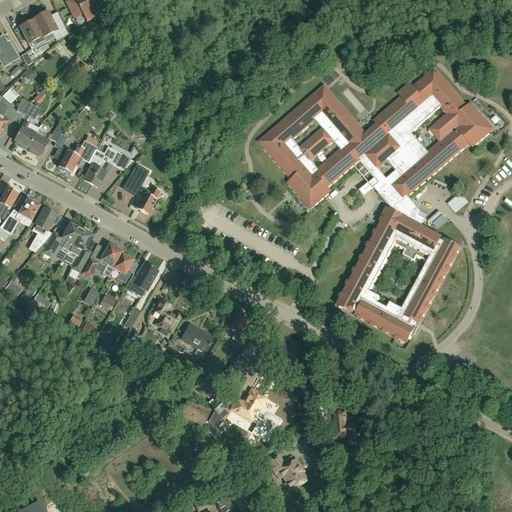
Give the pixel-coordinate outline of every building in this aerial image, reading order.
[(96,2),(88,6),(85,0),(73,0),(72,1),(71,0),(70,0),(66,2),(68,7),(69,7),(75,18),(82,15),(86,23),(102,15),(97,4),(96,2)] [(40,16),(33,20),(33,21),(34,21),(43,39),(52,34),(54,39),(56,42),(68,36),(62,24),(55,27),(51,18),(50,17),(48,12),(46,13),(45,12),(43,11),(40,13),(39,15),(40,16)] [(55,27),(62,24),(57,15),(51,18),(55,27)] [(21,27),(20,28),(28,45),(34,42),(40,54),(48,49),(46,44),(43,39),(34,21),(33,21),(28,24),(27,22),(25,22),(22,23),(21,25),(21,27)] [(19,59),(10,45),(8,46),(3,36),(0,38),(0,57),(3,63),(7,61),(9,64),(19,59)] [(70,45),(77,52),(83,47),(76,41),(70,45)] [(26,53),(32,62),(36,59),(31,50),(26,53)] [(21,57),(27,67),(32,64),(26,54),(21,57)] [(21,73),(21,72),(22,71),(18,67),(17,68),(10,74),(11,75),(8,77),(12,81),(14,79),(15,79),(21,73)] [(437,283),(439,280),(442,281),(447,271),(444,270),(446,267),(448,268),(453,259),(451,257),(453,254),(455,255),(459,248),(445,241),(443,243),(439,241),(441,238),(420,227),(425,219),(419,216),(421,213),(407,197),(469,144),(472,148),(488,134),(479,123),(483,120),(470,104),(466,108),(434,70),(413,88),(410,85),(398,95),(401,98),(374,122),(377,125),(365,135),(328,92),(324,95),(320,91),(259,143),(291,180),(287,184),(301,199),(305,195),(314,206),(330,192),(327,188),(359,161),(374,179),(367,185),(372,191),(374,189),(390,208),(388,210),(386,209),(382,216),(385,217),(383,220),(386,221),(381,230),(378,229),(377,232),(379,234),(377,237),(375,235),(370,245),(372,246),(370,249),(368,248),(363,258),(365,259),(364,262),(361,261),(356,270),(358,272),(357,275),(354,274),(349,283),(352,284),(350,288),(348,286),(342,296),(345,297),(343,300),(341,299),(337,306),(351,314),(352,312),(356,314),(355,316),(358,318),(359,315),(362,317),(361,319),(371,324),(372,322),(375,324),(374,326),(383,331),(385,329),(388,331),(387,333),(396,338),(397,336),(407,341),(406,343),(406,344),(414,329),(413,329),(415,325),(416,324),(418,325),(419,322),(417,321),(419,318),(421,319),(426,309),(424,308),(425,305),(428,306),(433,297),(431,295),(432,292),(435,294),(440,284),(437,283)] [(11,89),(2,98),(10,105),(19,96),(11,89)] [(22,115),(28,104),(22,100),(16,111),(22,115)] [(35,107),(28,104),(22,115),(29,118),(35,107)] [(55,131),(60,134),(62,131),(66,123),(60,120),(55,131)] [(38,129),(30,125),(25,122),(22,128),(21,128),(14,142),(20,145),(20,147),(20,148),(24,151),(26,150),(27,149),(28,149),(40,129),(39,128),(38,129)] [(40,129),(28,149),(29,150),(28,151),(29,153),(33,155),(34,154),(35,153),(42,157),(49,143),(48,143),(52,136),(47,134),(48,133),(40,129)] [(88,164),(97,149),(95,148),(98,143),(88,137),(85,143),(81,149),(77,146),(72,155),(59,149),(54,159),(61,162),(58,168),(59,168),(59,171),(63,173),(65,172),(70,174),(75,166),(78,168),(82,161),(88,164)] [(103,183),(111,167),(112,167),(112,165),(124,171),(125,169),(126,169),(133,163),(130,161),(130,160),(115,152),(108,165),(106,164),(108,158),(96,152),(97,149),(88,164),(92,166),(84,181),(97,188),(100,181),(103,183)] [(147,176),(134,169),(122,190),(135,197),(138,192),(143,195),(136,208),(136,209),(135,209),(136,210),(140,212),(148,216),(152,208),(154,210),(158,202),(155,201),(160,192),(153,188),(150,193),(140,188),(147,176)] [(372,191),(367,185),(359,192),(363,198),(372,191)] [(19,196),(16,195),(16,192),(13,190),(11,192),(6,189),(2,197),(0,196),(0,219),(4,222),(19,196)] [(456,214),(468,202),(460,193),(448,205),(456,214)] [(0,230),(9,236),(11,237),(19,222),(29,228),(33,222),(41,208),(37,206),(37,204),(34,202),(32,203),(28,201),(24,208),(22,207),(18,214),(15,221),(8,217),(4,222),(0,227),(0,230)] [(51,234),(47,232),(49,228),(50,229),(57,217),(56,216),(57,214),(46,208),(45,210),(44,210),(36,224),(31,232),(37,236),(28,251),(34,255),(51,234)] [(15,221),(18,214),(13,211),(8,217),(15,221)] [(438,230),(448,222),(439,211),(429,220),(438,230)] [(70,252),(81,231),(69,224),(63,236),(54,232),(51,239),(42,255),(51,260),(52,258),(61,264),(66,257),(70,253),(70,252)] [(82,231),(81,231),(70,252),(70,253),(66,257),(75,262),(71,269),(66,283),(73,287),(79,275),(88,259),(91,253),(86,250),(93,237),(88,234),(88,232),(83,229),(82,231)] [(0,230),(0,241),(4,244),(9,236),(0,230)] [(96,246),(91,253),(88,259),(98,264),(94,271),(101,275),(106,267),(99,263),(106,251),(96,246)] [(122,253),(115,249),(115,247),(112,246),(110,246),(109,246),(106,251),(99,263),(106,267),(101,275),(108,279),(113,270),(121,255),(122,253)] [(125,285),(131,274),(127,272),(131,263),(133,261),(121,255),(113,270),(120,273),(116,280),(125,285)] [(61,264),(71,269),(75,262),(66,257),(61,264)] [(88,259),(79,275),(89,281),(94,271),(98,264),(88,259)] [(137,267),(131,263),(127,272),(131,274),(132,275),(137,267)] [(124,289),(142,299),(157,272),(144,265),(136,279),(131,277),(124,289)] [(11,283),(5,290),(16,299),(22,292),(11,283)] [(30,287),(23,296),(31,302),(38,293),(30,287)] [(100,293),(90,288),(83,302),(92,307),(100,293)] [(51,303),(38,293),(31,302),(44,311),(51,303)] [(27,307),(31,302),(23,296),(19,301),(27,307)] [(111,311),(117,302),(106,296),(101,305),(111,311)] [(52,298),(51,303),(47,311),(56,315),(62,302),(52,298)] [(154,312),(161,316),(155,325),(171,334),(180,317),(180,315),(178,314),(177,314),(176,316),(174,316),(172,315),(172,314),(167,311),(170,306),(161,301),(154,312)] [(130,331),(141,313),(135,309),(124,327),(130,331)] [(82,319),(73,314),(67,325),(77,330),(82,319)] [(250,322),(243,318),(243,316),(239,314),(238,315),(237,315),(229,329),(235,333),(231,339),(238,343),(250,322)] [(95,328),(84,322),(79,330),(91,336),(95,328)] [(189,325),(181,341),(197,350),(195,355),(202,359),(205,354),(213,340),(197,331),(197,330),(189,325)] [(134,335),(130,342),(137,346),(141,339),(134,335)] [(130,342),(126,349),(145,360),(149,353),(137,346),(130,342)] [(165,362),(158,373),(167,379),(171,372),(174,367),(165,362)] [(193,384),(171,372),(167,379),(190,391),(193,384)] [(216,389),(200,380),(193,393),(210,401),(216,389)] [(211,405),(215,411),(208,422),(214,428),(221,419),(227,414),(224,409),(235,400),(227,391),(211,405)] [(230,412),(242,418),(251,423),(256,426),(252,433),(267,442),(280,419),(260,408),(264,399),(250,391),(243,405),(236,401),(231,411),(230,412)] [(211,411),(187,401),(179,420),(202,430),(211,411)] [(242,418),(230,412),(226,419),(247,431),(251,423),(242,418)] [(360,426),(345,427),(344,413),(335,414),(336,428),(335,428),(336,439),(347,438),(348,441),(361,439),(360,426)] [(278,478),(282,475),(290,489),(304,481),(298,470),(300,469),(295,461),(284,468),(276,456),(267,462),(278,478)] [(222,491),(212,496),(220,511),(227,511),(232,510),(227,500),(222,491)] [(240,492),(230,498),(239,511),(251,511),(253,511),(240,492)]
